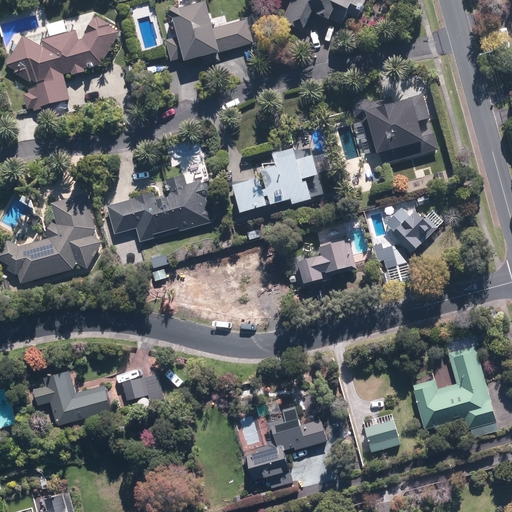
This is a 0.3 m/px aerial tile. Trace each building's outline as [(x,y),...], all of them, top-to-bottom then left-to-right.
[(279,9),(283,0),(266,0),(265,2),(279,9)] [(295,0),(284,23),(300,31),(302,29),(309,32),(317,14),(322,17),(321,18),(333,24),(334,22),(346,28),(351,18),(359,22),(368,2),(367,1),(367,0),(295,0)] [(224,53),(256,44),(249,21),(217,30),(211,5),(183,12),(178,9),(172,19),(177,22),(182,38),(168,42),(173,63),(187,59),(189,65),(205,60),(206,67),(222,62),(220,56),(224,55),(224,53)] [(26,37),(14,58),(11,56),(7,63),(10,65),(9,67),(18,72),(17,75),(32,84),(34,82),(39,85),(40,84),(47,81),(48,85),(41,86),(41,89),(31,91),(32,94),(26,96),(30,111),(36,110),(37,113),(47,111),(46,108),(72,101),(66,77),(74,74),(74,77),(88,73),(87,70),(104,65),(122,34),(112,28),(113,26),(99,18),(98,20),(97,19),(84,41),(81,42),(79,32),(43,41),(46,49),(26,37)] [(432,120),(426,95),(410,100),(411,104),(397,107),(394,99),(374,104),(368,101),(360,103),(355,110),(357,119),(364,122),(368,140),(376,137),(382,157),(383,157),(386,166),(428,155),(425,145),(428,144),(423,123),(432,120)] [(236,184),(245,217),(273,210),(271,201),(274,200),(276,209),(296,204),(298,208),(317,203),(316,199),(326,196),(322,180),(324,179),(318,160),(317,160),(314,151),(276,154),(278,164),(280,163),(282,171),(267,175),(272,193),(268,194),(265,183),(259,184),(259,182),(236,184)] [(426,168),(414,170),(416,179),(428,177),(426,168)] [(455,181),(452,169),(433,174),(436,186),(455,181)] [(135,199),(130,200),(137,229),(141,242),(155,239),(154,235),(180,228),(180,232),(213,223),(213,220),(215,216),(213,208),(209,206),(207,199),(215,197),(211,181),(202,184),(201,181),(187,185),(185,175),(166,180),(169,195),(156,198),(154,193),(134,198),(135,199)] [(90,271),(106,243),(95,237),(98,231),(88,196),(53,205),(59,226),(54,224),(47,237),(52,240),(22,248),(8,241),(0,256),(0,260),(12,267),(10,272),(18,277),(21,276),(24,286),(76,271),(79,265),(90,271)] [(35,210),(32,201),(25,197),(22,202),(35,210)] [(125,232),(137,229),(130,200),(121,203),(108,206),(116,235),(125,232)] [(425,246),(441,230),(429,218),(427,221),(419,213),(413,219),(415,220),(397,238),(416,257),(426,247),(425,246)] [(37,230),(43,219),(35,214),(29,225),(37,230)] [(360,270),(351,239),(323,247),(326,259),(299,267),(305,289),(325,283),(326,284),(335,281),(334,277),(360,270)] [(410,265),(404,247),(383,254),(389,272),(410,265)] [(227,285),(231,299),(275,287),(271,273),(269,273),(264,254),(234,262),(236,269),(227,271),(230,284),(227,285)] [(501,430),(478,345),(451,353),(459,383),(440,388),(437,379),(416,385),(428,429),(468,418),(471,429),(473,428),(475,437),(501,430)] [(53,402),(59,425),(115,410),(108,384),(78,392),(72,370),(46,377),(48,385),(36,389),(41,405),(53,402)] [(160,373),(125,382),(130,400),(151,395),(152,401),(166,398),(160,373)] [(289,452),(331,440),(325,419),(303,425),(298,405),(285,409),(288,417),(270,422),(274,440),(270,441),(271,445),(260,448),(261,452),(246,456),(251,473),(255,472),(257,480),(271,476),(274,487),(296,481),(293,470),(294,469),(289,452)] [(393,415),(364,423),(371,452),(400,444),(393,415)] [(410,454),(409,447),(397,450),(398,457),(410,454)] [(77,511),(72,492),(48,499),(51,511),(77,511)]
